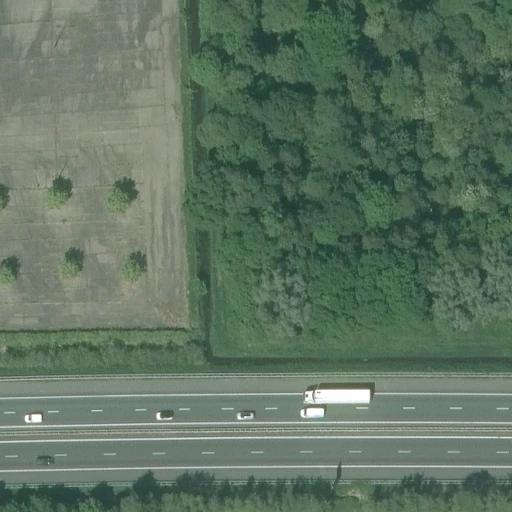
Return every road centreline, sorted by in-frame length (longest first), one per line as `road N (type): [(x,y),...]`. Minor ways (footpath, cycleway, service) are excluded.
road 1 (motorway): [(511,407),(0,417)]
road 2 (motorway): [(0,474),(511,466)]
road 3 (unclassified): [(379,511),(174,511)]
